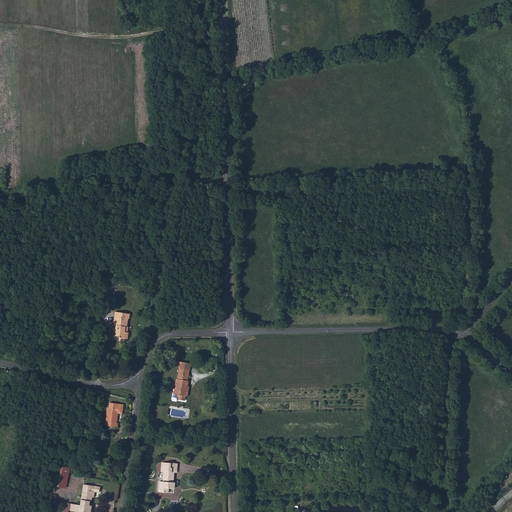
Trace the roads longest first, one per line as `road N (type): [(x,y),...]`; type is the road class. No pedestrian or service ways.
road 1 (unclassified): [(230,332),(222,0)]
road 2 (unclassified): [(459,334),(230,332)]
road 3 (track): [(0,23),(106,38),(223,31)]
road 4 (unclassified): [(234,511),(230,332)]
road 5 (unclassified): [(0,363),(96,384),(135,378)]
